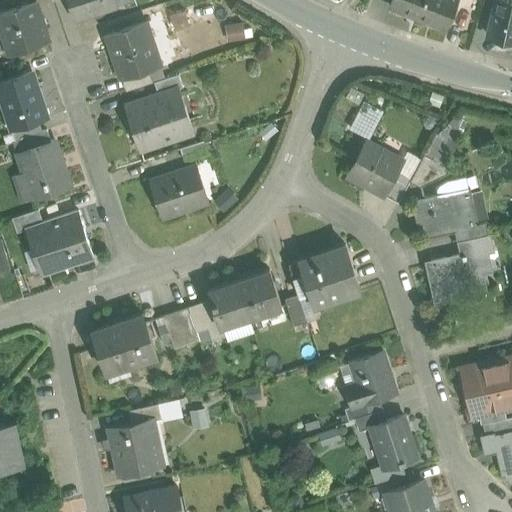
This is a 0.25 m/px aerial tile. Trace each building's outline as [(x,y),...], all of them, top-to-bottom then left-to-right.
[(67,0),(73,16),(85,12),(86,16),(117,6),(116,3),(114,0),(67,0)] [(392,0),(390,7),(418,18),(425,0),(392,0)] [(456,0),(425,0),(418,18),(446,28),(456,0)] [(511,0),(497,0),(489,36),(511,41),(511,0)] [(36,2),(0,13),(0,27),(9,54),(49,41),(36,2)] [(146,21),(106,35),(120,78),(125,77),(149,69),(161,65),(146,21)] [(225,25),(227,42),(245,40),(243,23),(225,25)] [(149,69),(125,77),(129,90),(153,82),(149,69)] [(32,72),(0,82),(0,94),(12,129),(37,121),(47,118),(32,72)] [(178,74),(154,82),(158,94),(178,87),(178,88),(183,87),(178,74)] [(158,94),(125,105),(140,149),(193,132),(178,88),(178,87),(158,94)] [(352,126),(372,135),(385,108),(365,98),(352,126)] [(37,121),(12,129),(15,141),(40,132),(37,121)] [(15,141),(13,141),(17,153),(51,141),(47,130),(15,141)] [(51,141),(17,153),(23,173),(32,198),(70,186),(55,140),(51,141)] [(203,142),(181,149),(184,160),(207,153),(203,142)] [(401,161),(366,142),(348,174),(384,194),(396,171),(402,161),(401,161)] [(452,154),(430,142),(415,171),(410,181),(421,186),(448,172),(450,169),(445,166),(452,154)] [(396,171),(410,179),(415,171),(414,171),(420,159),(406,152),(401,161),(402,161),(396,171)] [(209,202),(196,164),(150,180),(162,217),(209,202)] [(410,179),(396,171),(384,194),(398,201),(410,179)] [(21,202),(32,198),(23,173),(12,176),(21,202)] [(466,176),(448,181),(440,185),(438,189),(439,195),(413,201),(421,237),(454,229),(476,224),(476,223),(466,176)] [(35,210),(12,218),(17,233),(26,229),(26,228),(40,224),(35,210)] [(40,224),(26,228),(26,229),(32,248),(36,246),(45,273),(90,258),(85,244),(89,242),(79,211),(40,224)] [(476,224),(454,229),(456,241),(488,234),(485,221),(476,223),(476,224)] [(488,234),(456,241),(460,255),(476,251),(477,252),(492,248),(488,234)] [(0,240),(0,271),(10,269),(2,240),(0,240)] [(345,244),(299,259),(310,292),(314,305),(360,290),(345,244)] [(460,255),(427,262),(435,301),(485,290),(477,252),(476,251),(460,255)] [(310,292),(299,259),(288,263),(298,294),(299,296),(310,292)] [(269,269),(237,280),(249,317),(281,306),(269,269)] [(237,280),(208,289),(211,299),(220,326),(221,326),(249,317),(237,280)] [(298,294),(285,299),(293,325),(307,321),(299,296),(298,294)] [(220,326),(211,299),(200,302),(213,339),(224,335),(221,326),(220,326)] [(188,306),(163,315),(174,348),(199,340),(188,306)] [(142,312),(92,329),(107,372),(127,365),(157,355),(142,312)] [(382,350),(350,361),(357,382),(345,386),(352,406),(379,397),(396,392),(382,350)] [(511,357),(461,369),(471,414),(480,412),(504,407),(511,404),(511,357)] [(127,365),(107,372),(110,382),(131,375),(127,365)] [(164,385),(166,398),(183,395),(180,382),(164,385)] [(242,387),(243,401),(262,399),(261,386),(242,387)] [(355,418),(383,409),(379,397),(352,406),(344,409),(348,420),(355,418)] [(157,403),(160,418),(161,422),(183,417),(179,399),(157,403)] [(157,403),(129,410),(132,423),(152,419),(152,420),(160,418),(157,403)] [(504,407),(480,412),(482,424),(506,418),(504,407)] [(206,408),(190,411),(194,429),(209,426),(206,408)] [(359,431),(370,427),(370,425),(386,420),(383,409),(355,418),(359,431)] [(386,420),(370,425),(370,427),(383,467),(417,456),(403,414),(386,420)] [(511,416),(506,418),(482,424),(485,435),(511,429),(511,416)] [(132,423),(109,428),(119,473),(156,465),(150,440),(156,439),(152,420),(152,419),(132,423)] [(0,470),(24,465),(22,458),(23,457),(17,431),(16,432),(14,422),(0,425),(0,470)] [(511,429),(485,435),(482,436),(485,452),(497,450),(503,473),(506,473),(507,478),(509,477),(510,481),(511,480),(511,429)] [(435,511),(425,479),(383,493),(389,511),(435,511)] [(182,511),(176,485),(125,497),(127,511),(182,511)]
